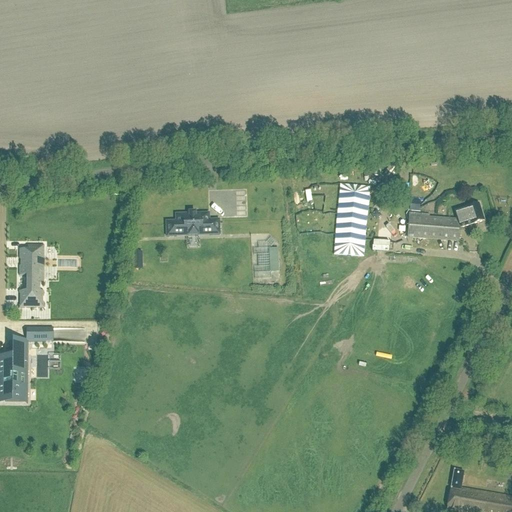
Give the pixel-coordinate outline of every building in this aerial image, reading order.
[(248,205),(248,194),(240,194),(239,205),(248,205)] [(409,211),(419,212),(420,203),(410,203),(409,211)] [(407,239),(409,239),(408,247),(412,247),(413,239),(459,242),(460,229),(484,221),(479,205),(467,208),(468,214),(460,216),(461,220),(409,216),(407,239)] [(176,238),(176,234),(188,233),(188,237),(197,237),(197,233),(209,233),(209,237),(219,236),(219,221),(209,221),(209,222),(205,222),(205,215),(195,215),(195,213),(189,213),(189,215),(179,216),(180,223),(176,223),(176,222),(166,223),(166,238),(176,238)] [(19,292),(19,309),(44,310),(44,293),(40,292),(40,283),(44,283),(44,267),(36,267),(36,260),(44,260),(44,247),(28,246),(28,250),(19,250),(19,260),(21,260),(21,267),(19,267),(19,277),(27,277),(27,292),(19,292)] [(277,250),(269,251),(271,272),(278,272),(277,250)] [(87,341),(87,325),(55,325),(55,341),(87,341)] [(0,396),(5,396),(5,403),(27,403),(27,405),(28,405),(28,343),(53,343),(53,329),(26,329),(26,341),(12,341),(12,357),(0,356),(0,381),(2,382),(2,386),(0,385),(0,396)] [(511,511),(511,498),(468,491),(468,492),(460,491),(463,473),(454,471),(447,510),(458,511),(511,511)]
